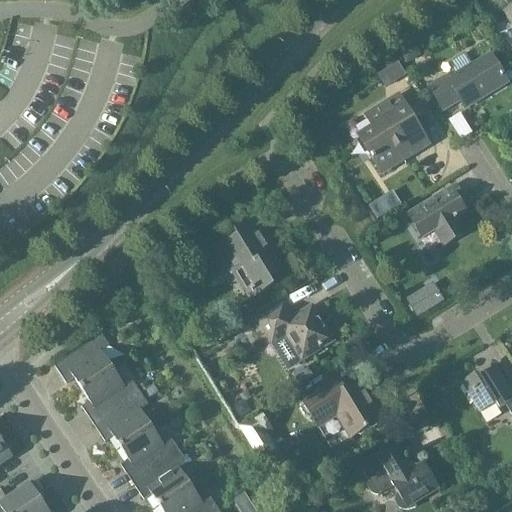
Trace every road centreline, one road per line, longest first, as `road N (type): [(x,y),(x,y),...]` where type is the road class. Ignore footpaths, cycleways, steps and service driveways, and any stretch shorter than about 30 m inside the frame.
road 1 (tertiary): [(0,328),(115,235),(348,0)]
road 2 (residential): [(511,292),(417,350),(397,349),(287,174)]
road 3 (residential): [(102,511),(0,359)]
